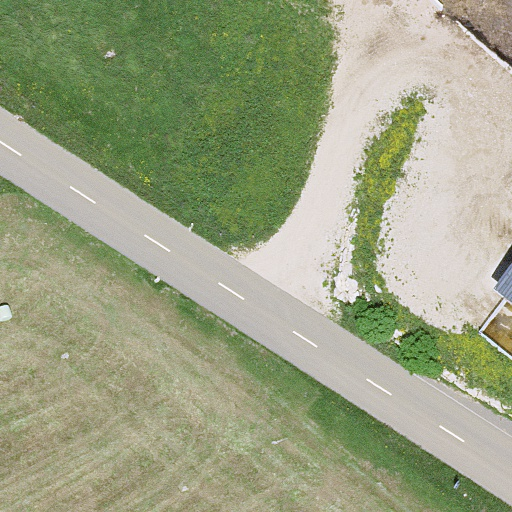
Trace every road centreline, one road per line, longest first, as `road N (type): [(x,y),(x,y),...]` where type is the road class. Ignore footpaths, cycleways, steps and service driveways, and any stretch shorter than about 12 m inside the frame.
road 1 (tertiary): [(511,471),(0,141)]
road 2 (track): [(258,308),(332,218),(368,0)]
